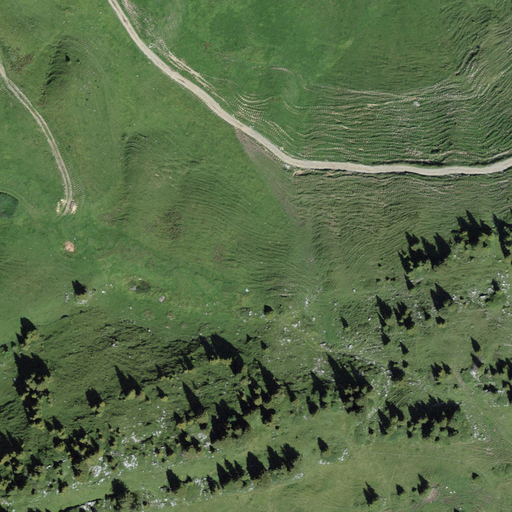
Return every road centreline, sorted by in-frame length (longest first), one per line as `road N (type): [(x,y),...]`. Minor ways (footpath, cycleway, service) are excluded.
road 1 (track): [(110,0),(141,46),(184,85),(289,161),(469,172),(511,165)]
road 2 (track): [(0,67),(45,132),(67,188),(63,213)]
